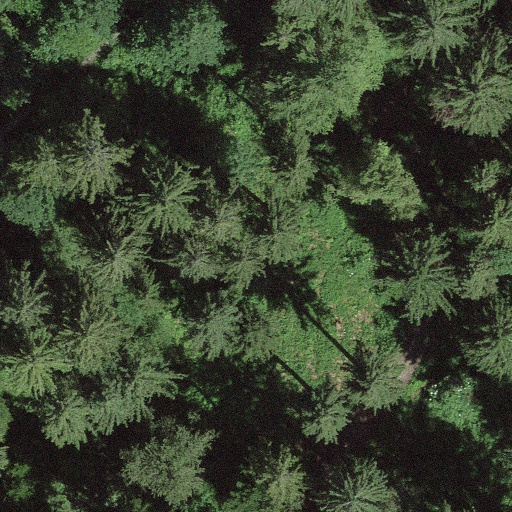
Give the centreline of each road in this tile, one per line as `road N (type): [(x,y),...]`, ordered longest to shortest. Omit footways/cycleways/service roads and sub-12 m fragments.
road 1 (track): [(296,511),(442,317),(458,0)]
road 2 (track): [(0,128),(160,0)]
